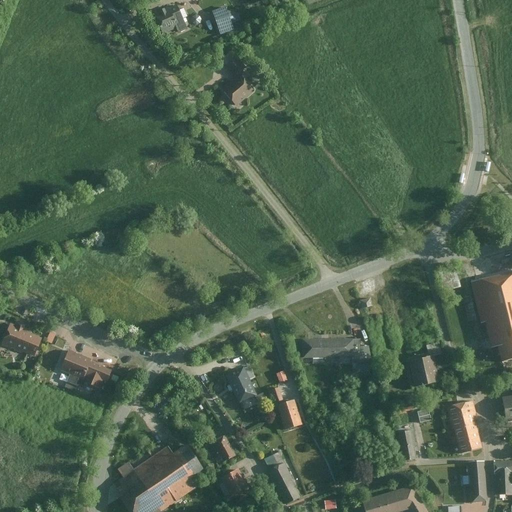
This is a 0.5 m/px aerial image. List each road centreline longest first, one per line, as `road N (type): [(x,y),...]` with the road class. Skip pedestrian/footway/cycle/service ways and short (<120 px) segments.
road 1 (residential): [(100,0),(336,281)]
road 2 (unclassified): [(420,249),(461,207),(478,158),(460,0)]
road 3 (residential): [(433,253),(448,345),(478,401),(489,460)]
road 4 (residential): [(336,281),(167,360)]
road 5 (unclassified): [(167,360),(0,294)]
road 6 (residential): [(167,360),(123,414),(104,463),(98,511)]
road 7 (residential): [(167,360),(192,374),(261,474)]
